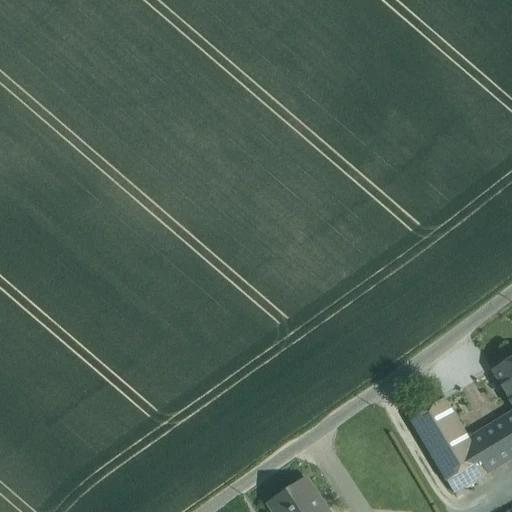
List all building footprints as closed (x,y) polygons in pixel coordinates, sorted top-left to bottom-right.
[(511,359),(493,371),(511,403),(511,359)] [(445,399),(411,420),(447,482),(481,462),(482,461),(469,440),(445,399)] [(511,413),(469,440),(482,461),(481,462),(488,474),(511,459),(511,413)] [(454,494),(488,474),(481,462),(447,482),(454,494)] [(327,511),(306,479),(269,504),(274,511),(327,511)]
